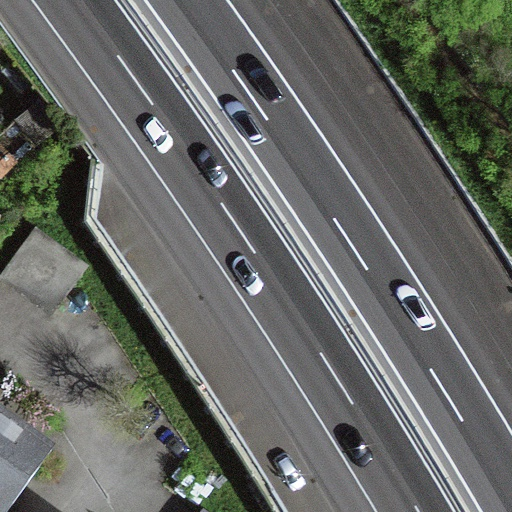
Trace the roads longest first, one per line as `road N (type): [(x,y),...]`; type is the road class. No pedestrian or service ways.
road 1 (motorway): [(76,0),(254,252),(418,511)]
road 2 (motorway): [(511,504),(328,209),(182,0)]
